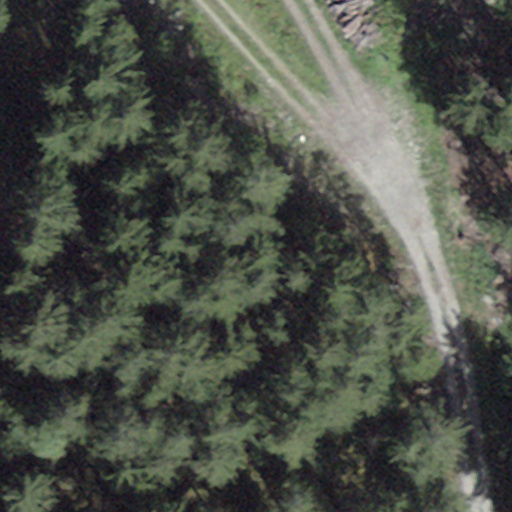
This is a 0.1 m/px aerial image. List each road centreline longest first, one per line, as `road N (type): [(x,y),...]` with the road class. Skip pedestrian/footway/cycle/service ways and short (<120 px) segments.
road 1 (track): [(479,511),(462,389),(416,236),(321,116),(211,0)]
road 2 (track): [(362,164),(369,132),(297,0)]
